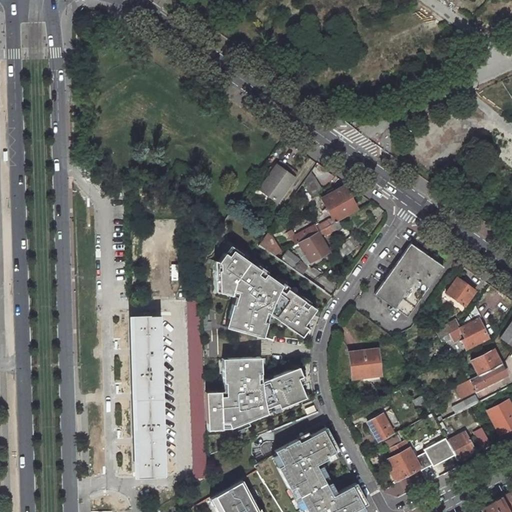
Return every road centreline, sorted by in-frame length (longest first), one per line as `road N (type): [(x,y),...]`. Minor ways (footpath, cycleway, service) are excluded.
road 1 (primary): [(71,511),(50,0)]
road 2 (primary): [(12,0),(28,511)]
road 3 (unclassified): [(387,511),(330,408),(322,364),(332,313),(411,199)]
road 4 (tertiary): [(343,150),(130,0)]
road 5 (residential): [(343,150),(460,86)]
road 6 (tertiary): [(511,269),(411,199)]
